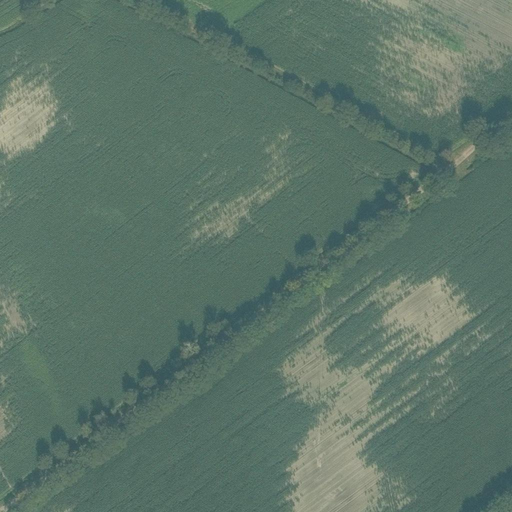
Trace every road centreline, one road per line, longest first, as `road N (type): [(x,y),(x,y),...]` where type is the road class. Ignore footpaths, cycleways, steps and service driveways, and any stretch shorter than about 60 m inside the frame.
road 1 (track): [(0,501),(107,409),(511,118)]
road 2 (track): [(142,0),(441,169)]
